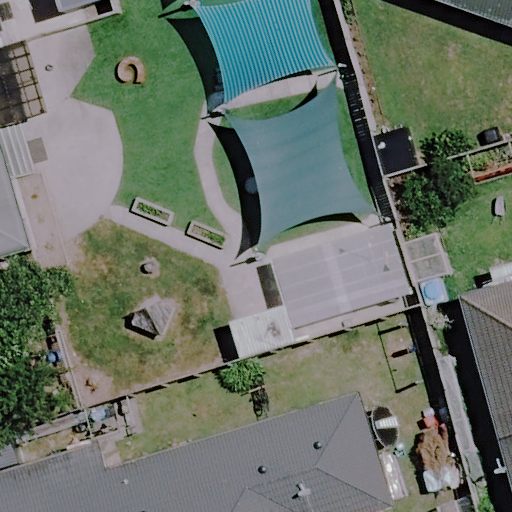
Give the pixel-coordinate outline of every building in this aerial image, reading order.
[(511,0),(433,0),(511,29),(511,0)] [(0,262),(47,248),(0,94),(0,262)] [(416,304),(393,237),(285,273),(308,341),(416,304)] [(511,299),(476,309),(511,440),(511,299)] [(400,511),(365,387),(0,488),(0,511),(400,511)]
